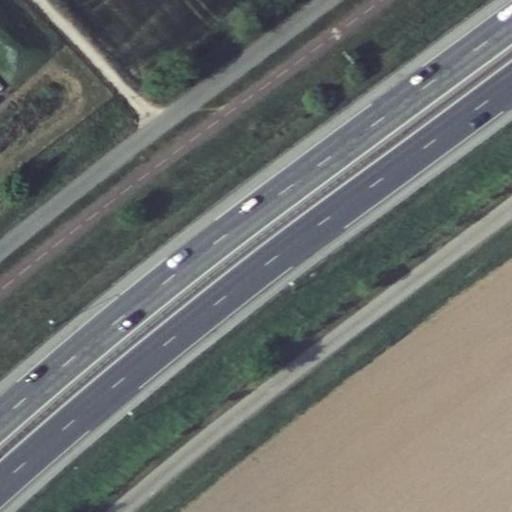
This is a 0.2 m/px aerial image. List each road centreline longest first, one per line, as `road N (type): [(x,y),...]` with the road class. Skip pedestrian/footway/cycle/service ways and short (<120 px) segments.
road 1 (trunk): [(0,486),(210,308),(511,84)]
road 2 (trunk): [(511,25),(248,219),(0,423)]
